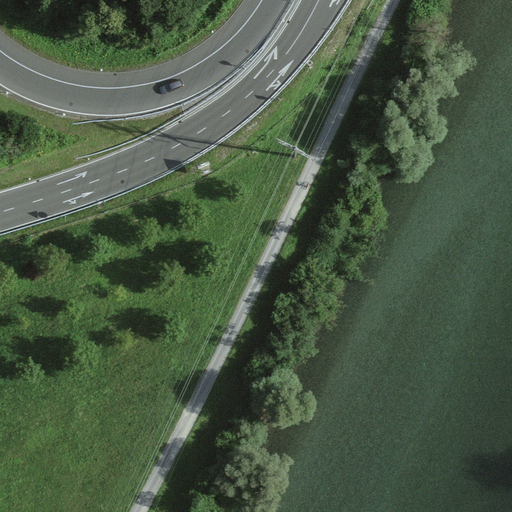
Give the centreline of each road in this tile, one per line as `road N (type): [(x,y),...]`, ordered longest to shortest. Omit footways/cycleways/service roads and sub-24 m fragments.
road 1 (track): [(395,0),(244,317),(137,511)]
road 2 (motorway): [(0,211),(98,180),(207,127),(267,78),(320,0)]
road 3 (motorway): [(276,0),(236,52),(173,91),(93,100),(52,93),(0,67)]
